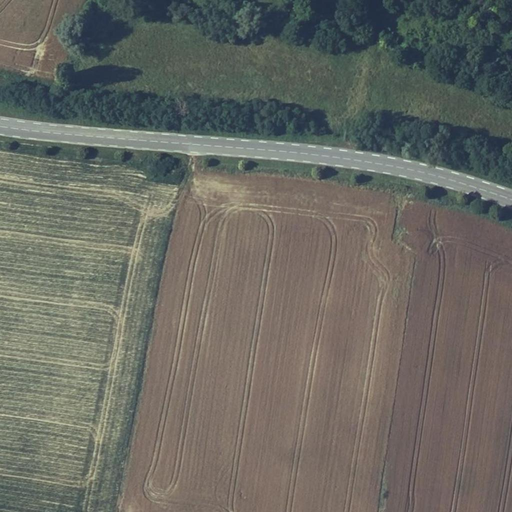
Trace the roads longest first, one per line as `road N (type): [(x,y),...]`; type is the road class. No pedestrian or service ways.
road 1 (tertiary): [(511,199),(348,158),(0,125)]
road 2 (track): [(348,158),(377,16),(392,0)]
